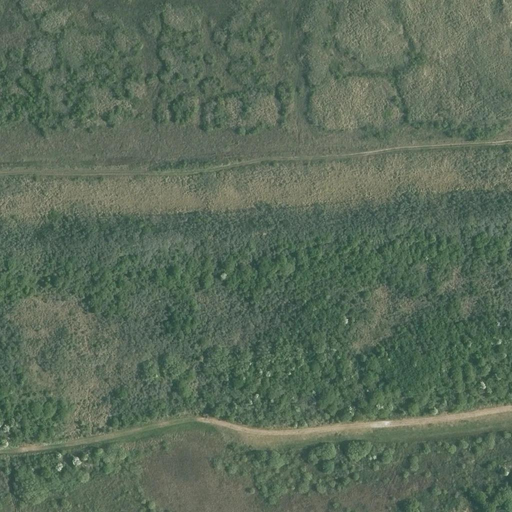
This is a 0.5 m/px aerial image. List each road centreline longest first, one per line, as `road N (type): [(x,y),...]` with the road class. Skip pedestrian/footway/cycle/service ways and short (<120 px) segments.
road 1 (track): [(0,451),(185,418),(266,432),(511,410)]
road 2 (track): [(511,138),(149,177),(0,178)]
